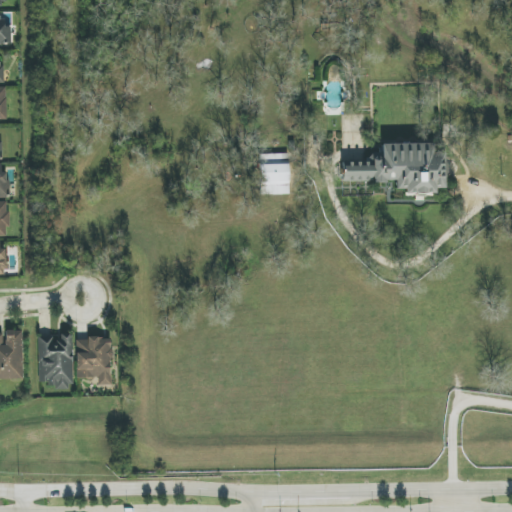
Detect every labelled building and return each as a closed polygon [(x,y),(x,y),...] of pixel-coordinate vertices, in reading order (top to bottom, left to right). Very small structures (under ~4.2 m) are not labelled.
[(0,45),(11,45),(11,26),(3,26),(3,13),(0,12),(0,45)] [(342,182),(394,182),(394,189),(404,189),(404,194),(434,194),(435,189),(444,189),(444,153),(432,153),(432,144),(381,144),(381,153),(368,153),(368,162),(342,162),(342,182)] [(259,155),(261,195),(289,194),(288,154),(259,155)] [(0,198),(10,198),(9,173),(1,173),(1,164),(0,163),(0,198)] [(0,379),(23,380),(22,331),(4,331),(4,333),(0,333),(0,379)] [(38,387),(72,387),(72,335),(38,335),(38,387)] [(76,378),(97,379),(97,386),(111,386),(111,339),(76,338),(76,378)]
